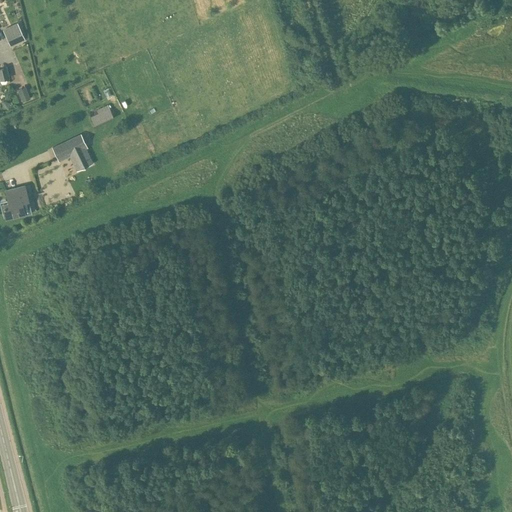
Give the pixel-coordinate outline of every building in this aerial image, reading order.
[(16,23),(2,29),(10,46),(24,39),(16,23)] [(0,77),(9,75),(6,66),(0,67),(0,77)] [(30,98),(25,86),(16,90),(22,102),(30,98)] [(96,108),(97,113),(89,116),(93,125),(112,117),(108,104),(96,108)] [(51,147),(58,162),(69,157),(76,171),(93,163),(86,149),(87,148),(80,134),(51,147)] [(2,203),(3,207),(1,208),(3,215),(5,215),(6,217),(24,213),(21,200),(28,199),(24,186),(6,190),(8,201),(2,203)]
